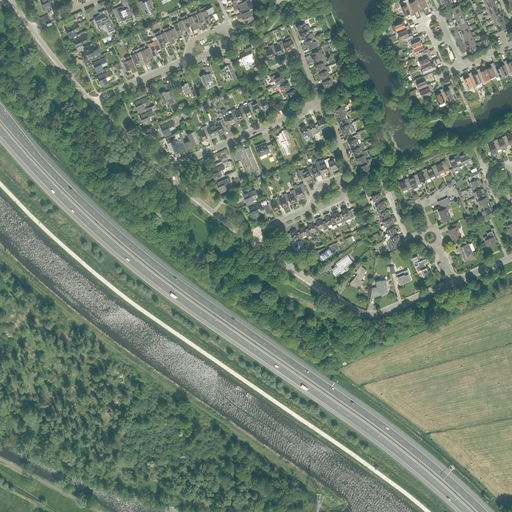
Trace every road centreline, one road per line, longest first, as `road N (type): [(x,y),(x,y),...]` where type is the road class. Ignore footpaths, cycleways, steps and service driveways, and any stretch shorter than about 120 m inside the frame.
road 1 (motorway): [(0,130),(132,263),(380,440),(465,511)]
road 2 (motorway): [(482,511),(415,452),(209,306)]
road 3 (trunk): [(209,306),(103,223),(0,114)]
road 4 (tertiary): [(454,283),(366,316),(251,242)]
road 5 (residential): [(168,178),(180,164),(319,103)]
